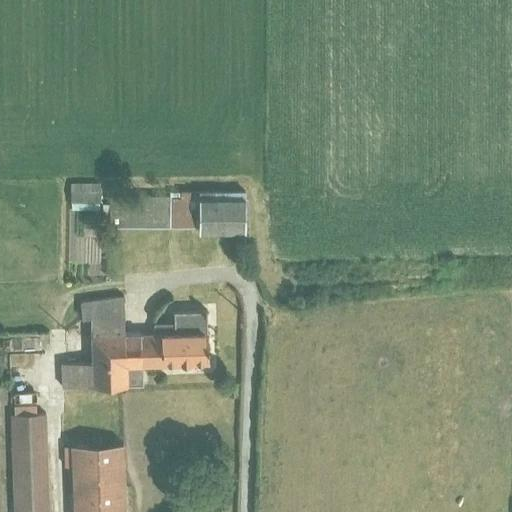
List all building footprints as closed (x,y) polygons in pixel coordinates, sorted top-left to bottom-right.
[(99,184),(70,183),(70,202),(70,210),(98,210),(99,203),(99,184)] [(108,204),(101,204),(101,227),(109,227),(198,227),(198,234),(244,234),(245,192),(198,192),(180,192),(180,198),(170,198),(170,196),(109,196),(108,204)] [(0,307),(31,304),(29,286),(0,289),(0,307)] [(124,294),(81,300),(83,318),(91,317),(92,361),(93,385),(129,384),(128,364),(142,364),(209,362),(209,331),(208,330),(207,309),(174,310),(175,322),(175,331),(154,332),(125,332),(124,294)] [(5,317),(4,331),(25,332),(26,318),(5,317)] [(154,322),(154,332),(175,331),(175,322),(154,322)] [(93,385),(92,361),(62,362),(62,386),(93,385)] [(128,364),(129,384),(143,383),(142,364),(128,364)] [(14,413),(11,414),(14,511),(49,511),(47,412),(37,413),(36,403),(14,404),(14,413)] [(126,511),(124,442),(64,446),(65,465),(72,466),(73,511),(126,511)]
